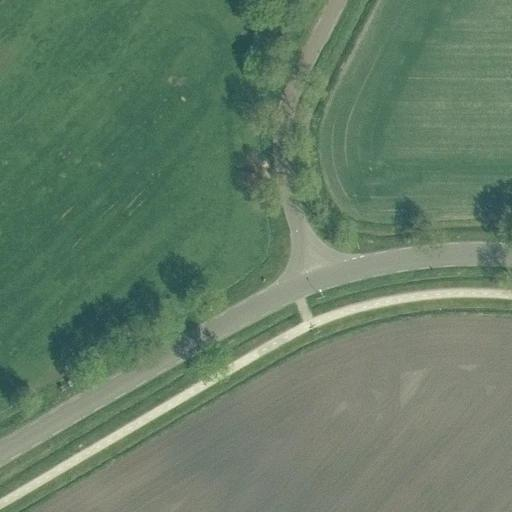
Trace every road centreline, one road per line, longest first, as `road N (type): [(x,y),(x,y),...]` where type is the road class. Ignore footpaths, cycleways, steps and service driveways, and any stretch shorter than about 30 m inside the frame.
road 1 (secondary): [(0,454),(270,299),(315,282)]
road 2 (unclassified): [(315,282),(284,173),(281,128),(341,0)]
road 3 (secondary): [(315,282),(431,257),(511,258)]
